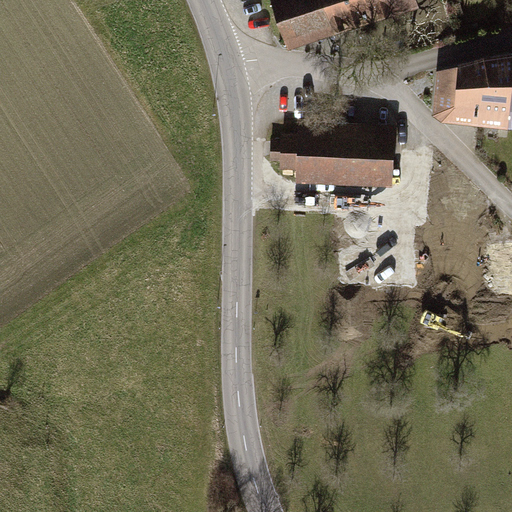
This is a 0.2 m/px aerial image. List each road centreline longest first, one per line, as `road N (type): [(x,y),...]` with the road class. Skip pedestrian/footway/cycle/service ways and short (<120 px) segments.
road 1 (secondary): [(228,69),(238,131),(240,397),(264,511)]
road 2 (residential): [(382,80),(511,195)]
road 3 (residential): [(228,69),(268,62),(356,69),(382,80)]
road 4 (residential): [(382,80),(511,32)]
